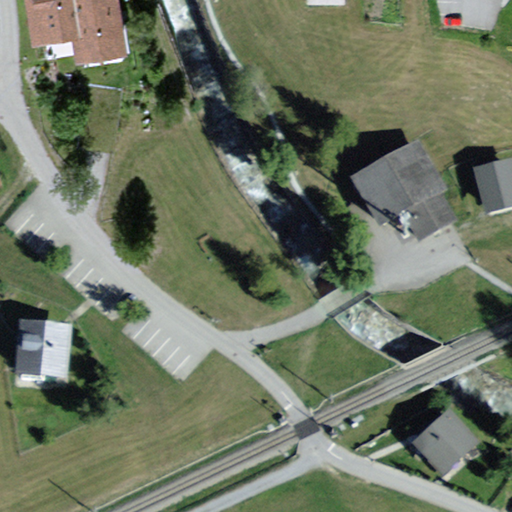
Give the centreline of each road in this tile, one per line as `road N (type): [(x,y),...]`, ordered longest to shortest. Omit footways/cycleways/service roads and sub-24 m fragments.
road 1 (residential): [(220,342),(100,247),(35,154),(3,77)]
road 2 (residential): [(479,511),(328,453),(290,403),(220,342)]
road 3 (residential): [(458,255),(365,284),(266,333),(220,342)]
road 4 (track): [(328,453),(203,511)]
